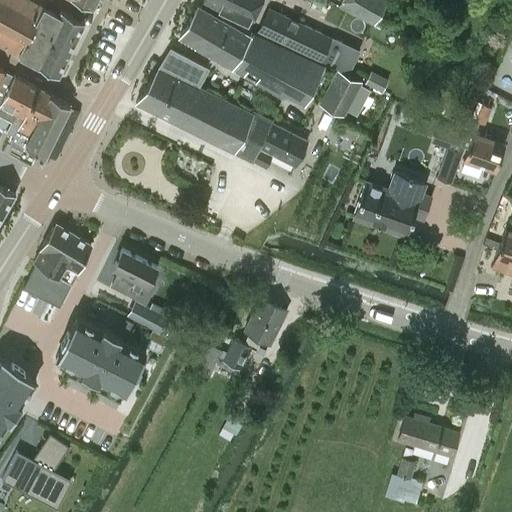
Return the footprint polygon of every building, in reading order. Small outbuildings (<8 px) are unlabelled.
[(58,14),(58,13),(32,0),(0,0),(0,43),(57,74),(69,53),(44,40),(58,14)] [(203,8),(218,15),(222,10),(250,23),(260,0),(203,0),(203,1),(206,2),(203,8)] [(340,0),(337,6),(370,23),(382,0),(340,0)] [(218,16),(218,15),(203,8),(197,5),(180,36),(281,95),(286,92),(287,92),(303,101),(323,65),(251,31),(249,34),(218,16)] [(61,8),(58,13),(58,14),(44,40),(69,53),(85,21),(61,8)] [(268,8),(257,32),(319,61),(320,60),(332,65),(346,72),(357,50),(342,43),(268,8)] [(250,159),(270,122),(271,119),(252,109),(250,112),(197,85),(206,66),(170,48),(135,101),(250,159)] [(336,71),(319,104),(338,114),(355,80),(336,71)] [(370,73),(365,82),(382,90),(386,81),(370,73)] [(11,121),(13,117),(13,116),(20,102),(21,102),(28,106),(37,88),(13,75),(11,78),(3,74),(0,79),(0,115),(10,121),(11,121)] [(11,121),(10,121),(5,131),(13,134),(11,138),(12,138),(10,142),(21,147),(23,144),(43,155),(69,104),(37,88),(28,106),(21,102),(20,102),(13,116),(13,117),(11,121)] [(480,103),(474,120),(484,123),(490,106),(480,103)] [(460,115),(456,127),(465,130),(460,144),(463,145),(467,146),(462,158),(465,159),(462,166),(465,171),(472,174),(478,171),(480,164),(495,169),(504,143),(474,133),(478,122),(460,115)] [(307,140),(270,122),(250,159),(252,160),(265,166),(271,154),(294,165),(307,140)] [(431,142),(448,148),(437,177),(449,182),(463,145),(460,144),(458,143),(462,132),(438,123),(431,142)] [(422,218),(430,197),(419,193),(423,181),(394,171),(388,188),(365,180),(352,215),(405,233),(412,214),(422,218)] [(0,218),(14,194),(0,185),(0,218)] [(35,263),(71,281),(90,244),(54,222),(39,248),(40,249),(33,261),(35,263)] [(511,232),(503,229),(491,264),(508,270),(510,263),(511,263),(511,232)] [(147,281),(155,264),(121,247),(112,265),(119,268),(111,283),(144,300),(152,284),(147,281)] [(59,305),(71,281),(35,263),(23,287),(50,301),(59,305)] [(286,308),(261,295),(244,329),(248,331),(244,339),(257,346),(261,338),(270,342),(286,308)] [(144,303),(135,318),(161,332),(164,334),(172,318),(169,316),(144,303)] [(62,343),(55,357),(81,370),(80,372),(98,381),(99,379),(125,392),(132,378),(134,379),(141,366),(139,365),(146,351),(123,340),(120,338),(121,336),(117,335),(103,327),(102,329),(76,316),(69,330),(67,329),(60,342),(62,343)] [(126,318),(121,327),(128,330),(133,321),(126,318)] [(121,327),(117,335),(121,336),(120,338),(123,340),(128,330),(121,327)] [(152,329),(148,337),(163,344),(167,336),(152,329)] [(251,346),(233,337),(226,351),(223,358),(240,367),(251,346)] [(218,356),(222,349),(208,342),(201,356),(215,363),(218,356)] [(0,431),(8,420),(10,421),(21,404),(20,403),(36,379),(23,370),(24,369),(11,360),(10,361),(0,354),(0,431)] [(208,377),(215,363),(201,356),(194,370),(208,377)] [(238,422),(242,415),(232,409),(228,416),(238,422)] [(451,454),(459,430),(428,421),(430,417),(414,412),(413,416),(405,413),(398,437),(451,454)] [(229,439),(233,432),(223,426),(219,433),(229,439)] [(16,450),(1,479),(15,485),(17,481),(51,498),(62,475),(52,470),(53,469),(69,445),(50,432),(32,458),(16,450)] [(403,455),(397,473),(410,477),(415,459),(410,458),(413,449),(405,447),(403,455)] [(423,481),(391,472),(385,494),(416,503),(423,481)]
